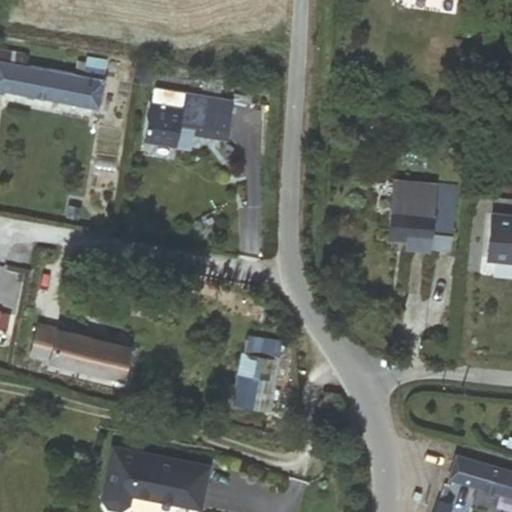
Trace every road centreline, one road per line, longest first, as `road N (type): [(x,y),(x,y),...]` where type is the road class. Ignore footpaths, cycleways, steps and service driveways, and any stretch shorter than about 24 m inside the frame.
road 1 (residential): [(302,0),(288,271),(310,327),(351,373)]
road 2 (residential): [(351,373),(511,381)]
road 3 (residential): [(351,373),(377,425),(387,511)]
